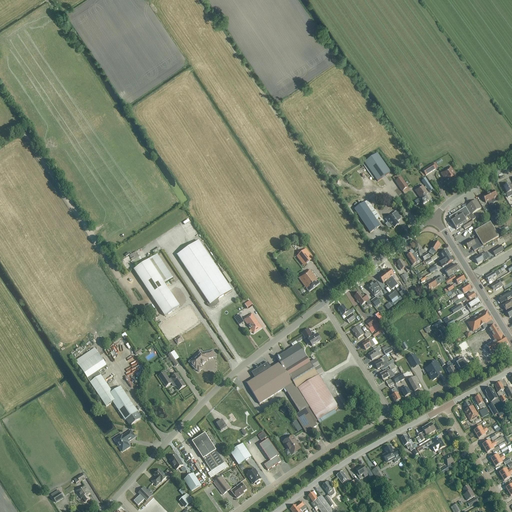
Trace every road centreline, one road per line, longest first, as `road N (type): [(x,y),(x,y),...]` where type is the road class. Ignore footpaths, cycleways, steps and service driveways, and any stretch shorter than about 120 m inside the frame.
road 1 (unclassified): [(117,495),(209,395),(322,303)]
road 2 (tertiary): [(277,511),(336,468),(445,407)]
road 3 (residential): [(237,511),(321,451),(390,415)]
road 4 (tertiary): [(511,342),(433,216)]
road 5 (unclassified): [(322,303),(433,216)]
road 6 (residential): [(390,415),(511,346)]
road 7 (residential): [(390,415),(322,303)]
road 8 (residential): [(505,511),(445,407)]
